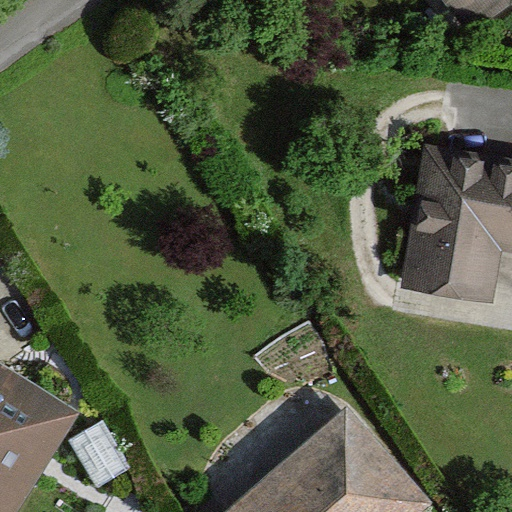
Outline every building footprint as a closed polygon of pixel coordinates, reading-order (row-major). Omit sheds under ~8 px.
[(332,0),(349,22),(377,0),(332,0)] [(488,0),(457,0),(473,18),(492,4),(488,0)] [(492,241),(511,242),(511,168),(435,156),(414,278),(483,287),(492,241)] [(0,511),(1,511),(59,417),(0,379),(0,511)] [(101,421),(69,439),(94,484),(126,466),(101,421)] [(397,511),(409,502),(343,424),(297,463),(303,473),(258,511),(397,511)]
